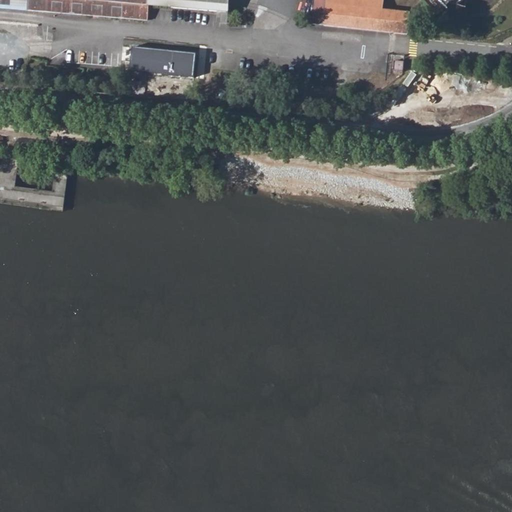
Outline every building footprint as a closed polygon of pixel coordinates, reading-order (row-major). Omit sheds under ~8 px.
[(0,0),(0,8),(146,19),(147,6),(227,12),(227,0),(0,0)] [(313,0),(310,24),(323,26),(326,5),(375,11),(376,7),(376,0),(313,0)] [(466,0),(463,0),(457,6),(464,8),(466,0)] [(323,26),(406,36),(409,14),(375,11),(326,5),(323,26)] [(132,48),(130,72),(193,78),(195,54),(132,48)] [(394,62),(393,71),(402,72),(403,63),(394,62)]
